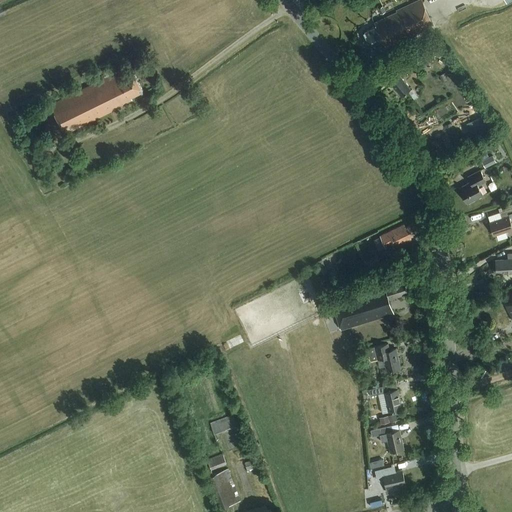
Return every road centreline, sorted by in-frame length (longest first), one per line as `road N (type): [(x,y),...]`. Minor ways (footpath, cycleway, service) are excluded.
road 1 (tertiary): [(463,502),(442,237),(427,188),(404,146),(284,0)]
road 2 (track): [(289,6),(166,98),(76,139)]
